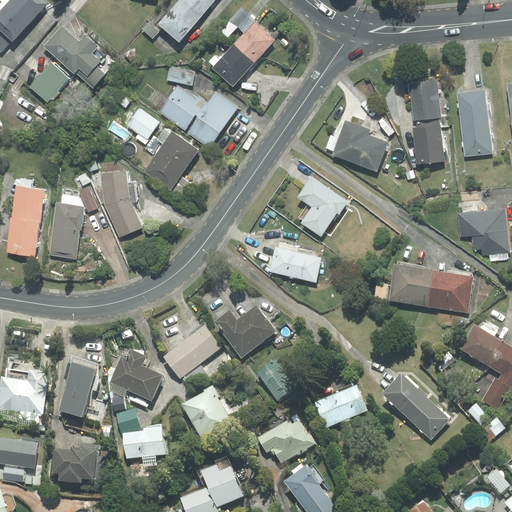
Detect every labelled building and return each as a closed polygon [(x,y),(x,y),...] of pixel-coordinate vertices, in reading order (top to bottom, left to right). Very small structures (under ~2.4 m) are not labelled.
[(43,0),(0,0),(3,2),(0,5),(0,50),(2,53),(50,6),(43,0)] [(181,0),(161,24),(182,42),(217,0),(181,0)] [(240,28),(247,34),(214,70),(234,88),(277,42),(241,10),(224,28),(224,35),(229,39),(240,28)] [(149,21),(142,30),(153,39),(160,31),(149,21)] [(104,61),(94,52),(99,46),(86,35),(80,41),(64,27),(45,47),(74,74),(76,72),(94,88),(108,73),(99,65),(104,61)] [(50,104),(54,99),(56,101),(60,97),(58,95),(72,80),(52,62),(30,86),(50,104)] [(171,68),(168,81),(192,85),(195,73),(171,68)] [(437,81),(409,83),(413,121),(416,120),(416,124),(440,122),(439,118),(441,118),(437,81)] [(179,85),(160,111),(211,149),(242,109),(216,90),(205,105),(179,85)] [(485,90),(458,93),(461,125),(489,122),(492,122),(490,104),(486,105),(485,90)] [(129,126),(141,134),(138,139),(148,146),(145,149),(153,155),(163,142),(155,137),(152,141),(150,139),(161,123),(141,109),(138,114),(131,108),(124,117),(131,123),(129,126)] [(369,132),(369,130),(345,121),(332,155),(377,171),(388,139),(369,132)] [(444,161),(440,122),(416,124),(417,128),(413,128),(417,163),(444,161)] [(489,122),(461,125),(465,156),(492,153),(491,142),(494,142),(493,134),(490,134),(489,122)] [(146,172),(172,190),(202,150),(175,132),(146,172)] [(98,159),(87,163),(91,173),(102,169),(98,159)] [(129,171),(104,174),(108,208),(121,236),(144,226),(132,199),(129,171)] [(92,175),(80,174),(79,185),(91,186),(92,175)] [(345,210),(348,212),(353,203),(312,178),(301,197),(314,205),(304,223),(326,236),(340,214),(341,215),(345,210)] [(36,183),(23,181),(22,186),(20,186),(10,253),(38,257),(48,191),(35,188),(36,183)] [(99,209),(90,188),(80,192),(89,213),(99,209)] [(86,208),(58,204),(51,253),(77,255),(86,208)] [(505,209),(459,214),(461,236),(473,235),(474,249),(483,248),(484,255),(490,255),(491,262),(509,260),(508,253),(510,253),(505,209)] [(102,211),(95,213),(102,229),(108,227),(102,211)] [(277,247),(273,275),(321,283),(325,255),(277,247)] [(393,271),(390,302),(470,312),(474,280),(393,271)] [(249,300),(216,327),(244,362),(277,335),(249,300)] [(511,350),(473,329),(460,353),(502,376),(499,382),(495,380),(482,403),(500,412),(510,394),(511,395),(511,350)] [(178,381),(180,379),(191,394),(212,380),(201,364),(220,351),(205,331),(164,360),(178,381)] [(124,400),(128,393),(152,405),(165,380),(145,370),(149,361),(133,352),(127,363),(123,361),(112,384),(108,392),(124,400)] [(456,362),(449,353),(433,364),(440,373),(456,362)] [(282,359),(257,376),(278,406),(303,388),(282,359)] [(98,374),(74,366),(59,413),(83,421),(98,374)] [(405,378),(386,399),(433,443),(452,422),(405,378)] [(24,416),(43,418),(44,410),(46,410),(47,399),(41,399),(42,384),(30,383),(30,386),(11,384),(11,382),(3,381),(0,409),(0,411),(24,414),(24,416)] [(355,387),(315,406),(327,432),(367,412),(355,387)] [(228,414),(229,413),(212,388),(204,394),(206,397),(184,412),(211,453),(242,432),(237,424),(235,425),(228,414)] [(478,406),(469,414),(481,428),(490,420),(478,406)] [(120,434),(141,432),(138,411),(117,414),(120,434)] [(505,429),(498,420),(479,437),(487,445),(505,429)] [(260,442),(268,456),(275,453),(282,466),(316,447),(311,438),(310,438),(302,425),(295,429),(292,424),(260,442)] [(164,430),(145,431),(146,436),(125,437),(127,462),(166,459),(164,430)] [(0,442),(0,466),(35,470),(38,446),(0,442)] [(81,447),(81,453),(56,453),(56,478),(61,478),(61,485),(85,487),(84,484),(94,484),(94,491),(95,491),(95,493),(100,493),(100,492),(104,492),(104,480),(102,480),(102,477),(106,477),(106,459),(99,459),(99,453),(102,453),(102,447),(81,447)] [(187,511),(221,511),(222,511),(246,501),(230,462),(199,475),(204,487),(181,497),(187,511)] [(5,481),(12,481),(12,483),(25,484),(25,482),(26,473),(13,472),(13,470),(6,470),(5,481)] [(322,488),(308,470),(287,486),(307,511),(338,511),(321,489),(322,488)] [(10,511),(3,491),(0,491),(0,511),(10,511)]
